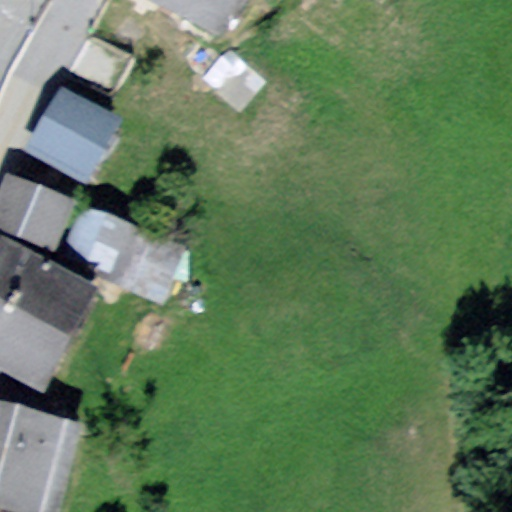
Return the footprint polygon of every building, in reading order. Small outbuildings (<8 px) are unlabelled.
[(314,0),(178,0),(280,59),(314,0)] [(161,124),(91,84),(54,148),(125,188),(161,124)] [(217,244),(34,173),(12,228),(43,240),(196,299),(217,244)] [(149,296),(43,240),(0,318),(0,353),(92,402),(149,296)] [(97,511),(117,429),(0,401),(0,510),(8,511),(97,511)]
